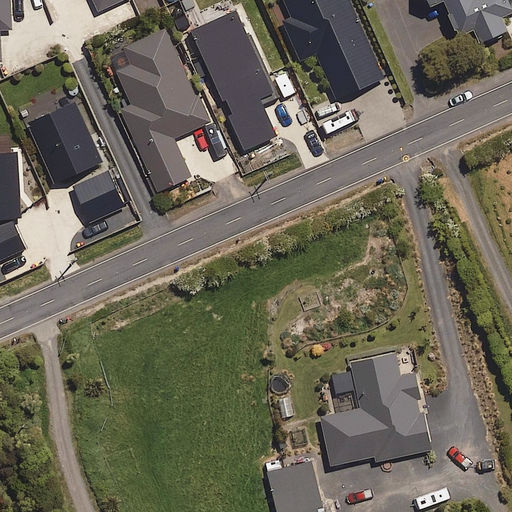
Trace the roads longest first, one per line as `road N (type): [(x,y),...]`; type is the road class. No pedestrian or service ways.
road 1 (tertiary): [(166,250),(511,96)]
road 2 (residential): [(79,60),(166,250)]
road 3 (tertiary): [(0,324),(166,250)]
